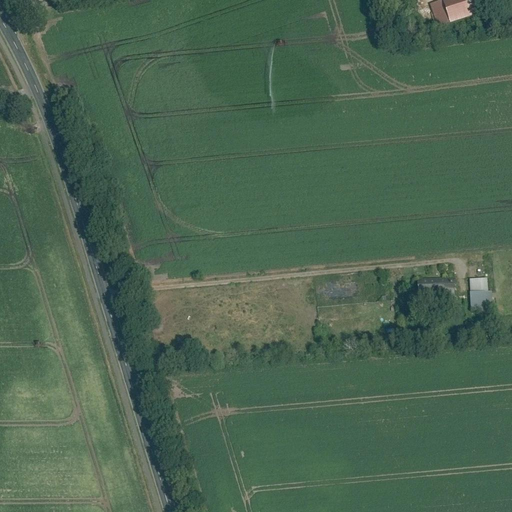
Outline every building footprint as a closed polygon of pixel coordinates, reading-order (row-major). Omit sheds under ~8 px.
[(441,28),(455,23),(447,0),(446,0),(433,4),(441,28)] [(480,0),(447,0),(455,23),(485,14),(480,0)] [(457,280),(421,282),(422,301),(458,300),(457,280)] [(491,280),(475,281),(476,292),(492,292),(491,280)] [(496,292),(475,293),(476,312),(497,311),(496,292)]
